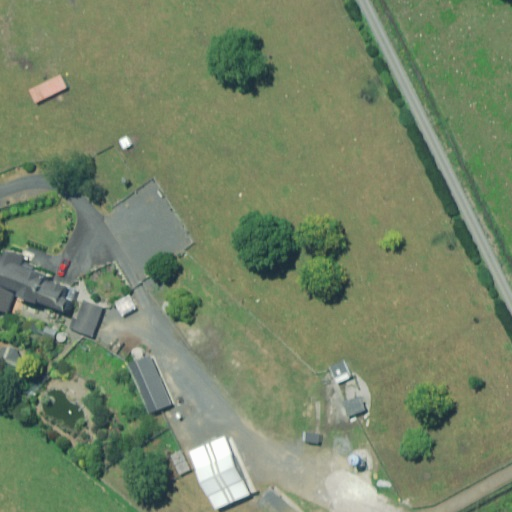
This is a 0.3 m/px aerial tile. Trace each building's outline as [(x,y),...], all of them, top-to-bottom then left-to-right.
[(70,87),(63,75),(34,91),(41,103),(70,87)] [(35,257),(16,250),(13,258),(0,253),(0,307),(13,312),(19,293),(73,311),(80,290),(55,281),(57,275),(32,266),(35,257)] [(138,309),(131,296),(118,304),(125,316),(138,309)] [(107,307),(87,299),(76,328),(96,336),(107,307)] [(6,369),(8,370),(11,371),(12,371),(14,371),(16,370),(18,370),(20,368),(22,367),(23,365),(24,363),(25,361),(25,359),(25,357),(24,355),(23,353),(22,351),(20,349),(19,348),(17,347),(15,347),(13,346),(10,347),(8,347),(6,348),(5,349),(3,351),(2,352),(1,354),(0,356),(0,359),(0,361),(1,363),(2,365),(3,367),(4,368),(6,369)] [(174,405),(154,355),(133,364),(153,414),(174,405)] [(369,410),(364,396),(344,404),(349,418),(369,410)] [(326,433),(310,432),(309,443),(326,443),(326,433)] [(257,493),(232,436),(196,452),(221,509),(257,493)] [(196,469),(187,450),(176,455),(184,474),(196,469)] [(369,465),(369,450),(356,450),(356,465),(369,465)] [(302,511),(275,489),(262,504),(270,511),(302,511)]
